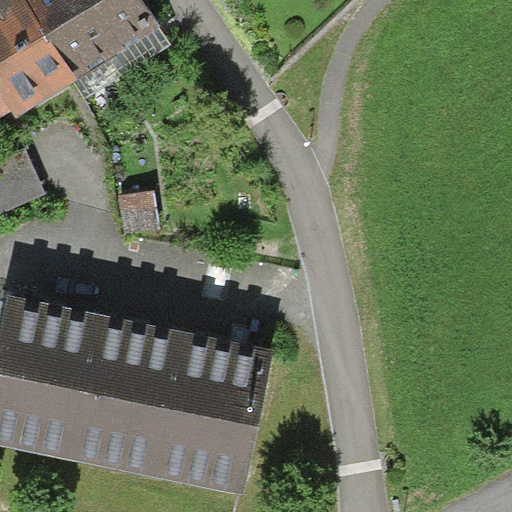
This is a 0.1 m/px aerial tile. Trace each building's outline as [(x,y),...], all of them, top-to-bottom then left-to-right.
[(77,80),(32,0),(0,0),(0,116),(11,110),(18,119),(77,80)] [(32,0),(77,80),(161,30),(143,0),(32,0)] [(25,144),(0,154),(0,211),(46,191),(25,144)] [(153,181),(119,186),(126,226),(160,220),(153,181)] [(275,346),(11,291),(0,340),(0,443),(243,495),(275,346)]
